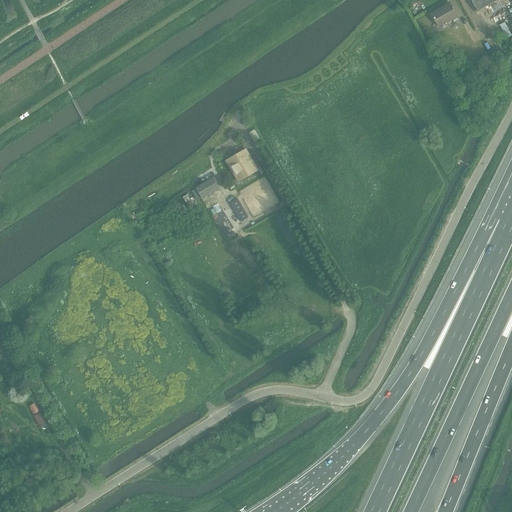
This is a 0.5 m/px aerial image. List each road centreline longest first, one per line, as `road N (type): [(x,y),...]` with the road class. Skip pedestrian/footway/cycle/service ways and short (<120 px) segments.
road 1 (unclassified): [(66,511),(257,390),(349,400),(374,392),(511,104)]
road 2 (motorway): [(507,227),(370,428),(275,511)]
road 3 (motorway): [(507,227),(375,511)]
road 4 (track): [(199,0),(0,132)]
road 5 (motorway): [(416,511),(511,296)]
road 6 (motorway): [(444,511),(511,347)]
